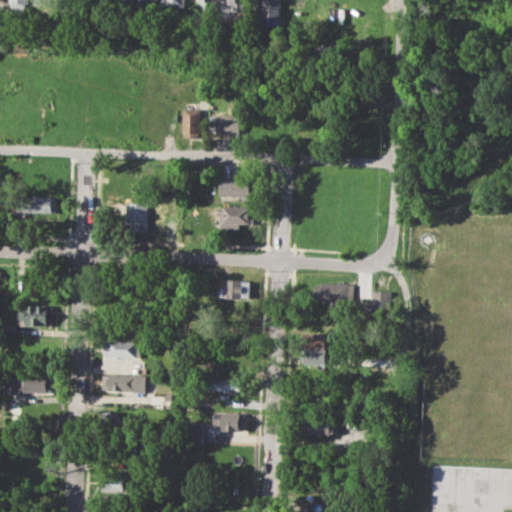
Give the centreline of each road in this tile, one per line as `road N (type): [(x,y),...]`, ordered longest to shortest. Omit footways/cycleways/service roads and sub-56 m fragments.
road 1 (residential): [(0,148),(395,160)]
road 2 (residential): [(85,153),(71,511)]
road 3 (residential): [(283,158),(271,511)]
road 4 (residential): [(0,250),(280,259)]
road 5 (residential): [(398,0),(395,160)]
